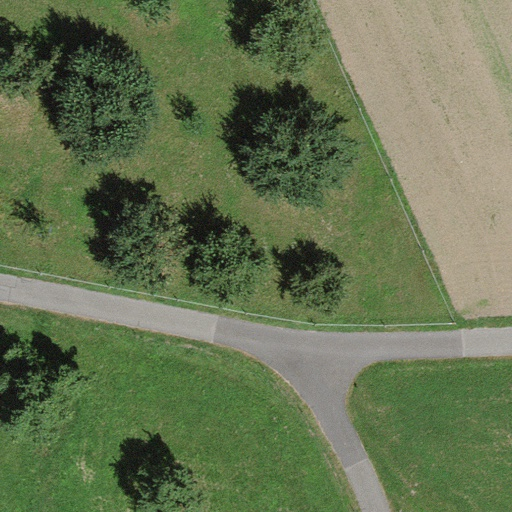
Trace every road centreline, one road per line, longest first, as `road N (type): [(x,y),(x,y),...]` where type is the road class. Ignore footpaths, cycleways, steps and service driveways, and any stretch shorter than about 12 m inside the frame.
road 1 (residential): [(0,287),(318,347),(511,339)]
road 2 (track): [(318,347),(369,511)]
